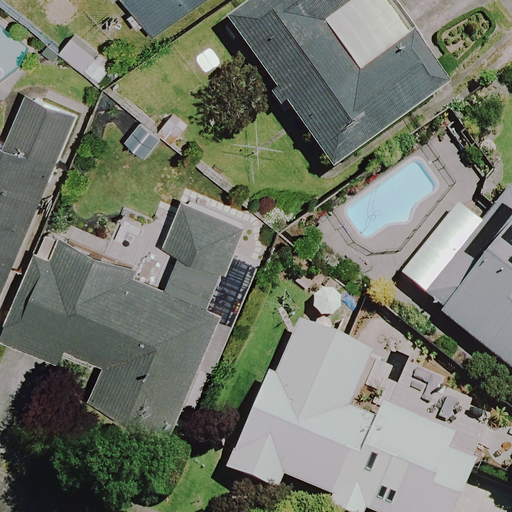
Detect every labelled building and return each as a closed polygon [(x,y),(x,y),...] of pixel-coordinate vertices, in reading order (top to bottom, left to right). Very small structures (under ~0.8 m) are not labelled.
[(131,0),(156,35),(206,0),(131,0)] [(445,96),(376,0),(260,0),(224,25),(331,176),(445,96)] [(0,300),(80,115),(26,92),(4,144),(0,142),(0,300)] [(497,205),(418,302),(511,377),(511,196),(506,192),(497,205)] [(179,254),(165,288),(140,278),(143,269),(50,231),(5,340),(63,363),(69,348),(111,365),(97,399),(176,431),(225,313),(218,310),(253,224),(192,198),(170,250),(179,254)] [(282,480),(331,502),(326,511),(454,511),(474,469),(443,455),(450,441),(380,410),(373,427),(344,414),(369,360),(292,325),(224,475),(274,498),(282,480)]
